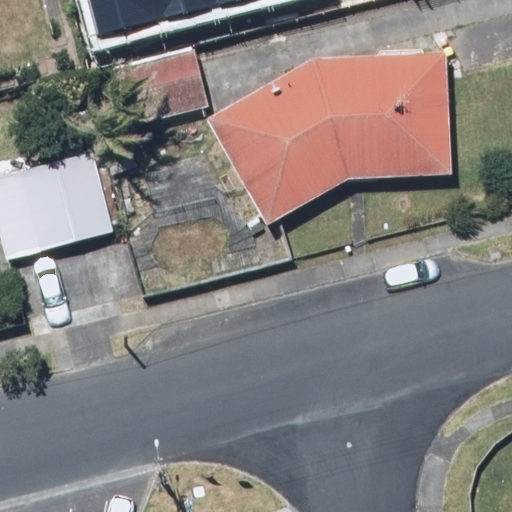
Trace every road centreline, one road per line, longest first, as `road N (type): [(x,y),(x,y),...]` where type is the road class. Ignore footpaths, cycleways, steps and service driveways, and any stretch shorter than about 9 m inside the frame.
road 1 (residential): [(315,360),(0,443)]
road 2 (residential): [(511,316),(315,360)]
road 3 (residential): [(315,360),(356,511)]
